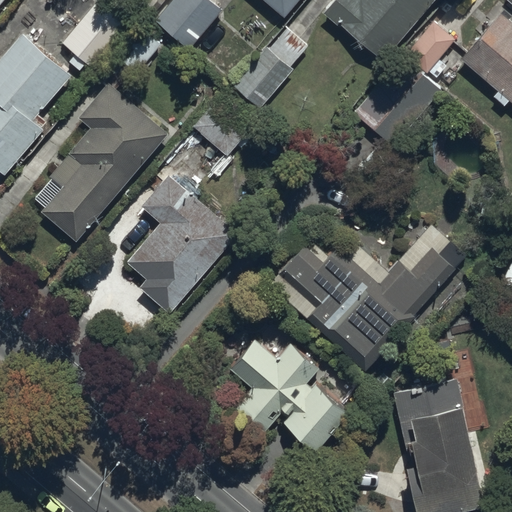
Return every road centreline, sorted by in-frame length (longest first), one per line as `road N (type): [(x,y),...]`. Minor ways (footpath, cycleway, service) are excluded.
road 1 (primary): [(0,328),(214,511)]
road 2 (primary): [(108,511),(0,420)]
